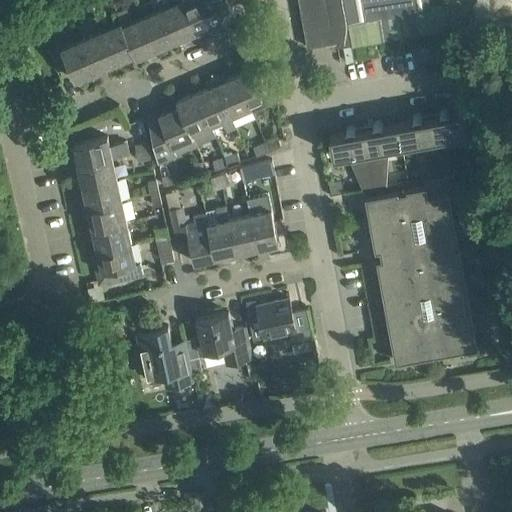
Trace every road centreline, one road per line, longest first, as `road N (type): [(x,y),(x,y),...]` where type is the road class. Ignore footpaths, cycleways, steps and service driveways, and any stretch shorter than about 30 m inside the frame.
road 1 (tertiary): [(0,497),(350,441)]
road 2 (residential): [(321,269),(280,34)]
road 3 (residential): [(280,34),(100,108)]
road 4 (residential): [(350,441),(321,269)]
road 5 (tertiary): [(350,441),(511,413)]
road 6 (residential): [(321,269),(170,303)]
